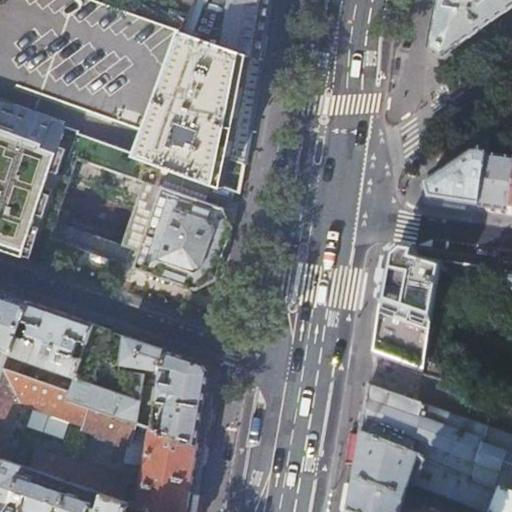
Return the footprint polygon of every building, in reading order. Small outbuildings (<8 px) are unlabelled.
[(252,54),(252,55),(189,33),(95,0),(0,0),(0,99),(66,124),(65,128),(68,129),(79,134),(171,168),(225,188),(227,177),(230,164),(231,160),(248,165),(265,59),(252,54)] [(198,0),(201,2),(189,33),(252,55),(252,54),(265,59),(268,41),(272,21),(274,5),(275,0),(198,0)] [(511,0),(438,0),(437,5),(430,46),(443,55),(482,29),(511,9),(511,0)] [(0,248),(22,256),(68,129),(65,128),(0,104),(0,248)] [(428,203),(477,210),(485,158),(470,157),(425,188),(427,195),(428,203)] [(511,161),(488,159),(485,158),(477,210),(494,212),(510,214),(511,198),(511,161)] [(137,267),(163,276),(198,288),(217,281),(232,238),(235,228),(226,210),(218,207),(164,187),(137,267)] [(444,275),(421,267),(421,262),(406,260),(393,270),(390,286),(377,360),(428,378),(448,276),(444,275)] [(511,275),(421,262),(421,267),(444,275),(445,270),(511,292),(511,275)] [(0,290),(0,348),(4,350),(0,362),(0,365),(6,368),(11,356),(30,301),(0,290)] [(63,312),(30,301),(11,356),(77,378),(95,323),(63,312)] [(199,444),(212,371),(206,362),(136,338),(126,334),(121,371),(125,372),(121,394),(94,384),(113,330),(95,323),(77,378),(73,393),(71,399),(91,406),(199,444)] [(85,425),(91,406),(71,399),(73,393),(5,370),(0,385),(0,458),(6,460),(66,481),(73,460),(9,440),(20,408),(22,409),(26,408),(27,405),(33,408),(31,415),(24,413),(19,424),(66,440),(73,421),(79,423),(85,425)] [(368,412),(363,437),(472,482),(489,430),(422,407),(372,390),(368,412)] [(91,406),(85,425),(83,429),(129,445),(125,460),(146,465),(142,484),(128,481),(128,480),(73,460),(66,481),(96,491),(130,503),(149,510),(155,511),(187,511),(192,488),(199,444),(91,406)] [(511,437),(489,430),(472,482),(488,488),(501,493),(511,497),(511,437)] [(511,511),(511,497),(501,493),(493,511),(429,511),(424,510),(423,511),(402,511),(404,499),(411,484),(464,505),(468,494),(483,499),(488,488),(472,482),(363,437),(355,475),(347,511),(511,511)] [(88,511),(96,491),(66,481),(6,460),(0,477),(0,510),(5,511),(88,511)] [(126,511),(130,503),(96,491),(88,511),(155,511),(149,510),(148,511),(126,511)]
